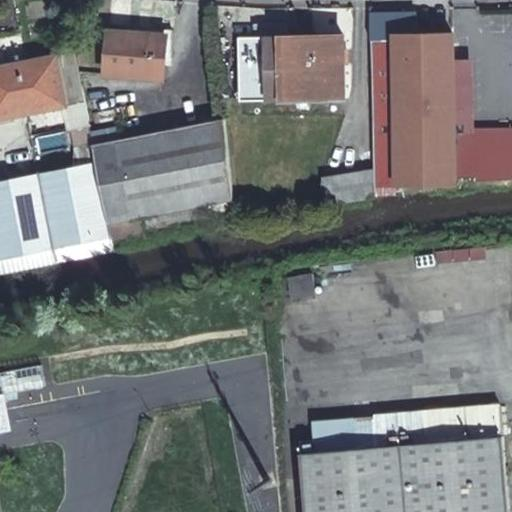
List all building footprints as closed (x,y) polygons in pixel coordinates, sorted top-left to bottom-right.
[(458,33),(377,32),(380,169),(380,183),(459,182),(458,33)] [(167,39),(110,33),(106,76),(162,81),(167,39)] [(349,36),(245,37),(245,98),(350,96),(349,36)] [(57,58),(0,68),(0,115),(65,104),(69,127),(90,123),(83,90),(64,94),(57,58)] [(92,130),(95,147),(97,161),(113,239),(113,241),(144,235),(142,221),(235,201),(226,120),(121,142),(118,125),(92,130)] [(38,137),(41,152),(67,147),(64,132),(38,137)] [(0,179),(0,259),(113,239),(97,161),(0,179)] [(326,178),(331,205),(380,198),(380,183),(380,169),(326,178)] [(0,274),(9,273),(51,263),(115,250),(113,241),(113,239),(0,259),(0,274)] [(296,300),(321,294),(315,272),(290,278),(296,300)] [(503,511),(496,435),(298,455),(303,511),(503,511)]
